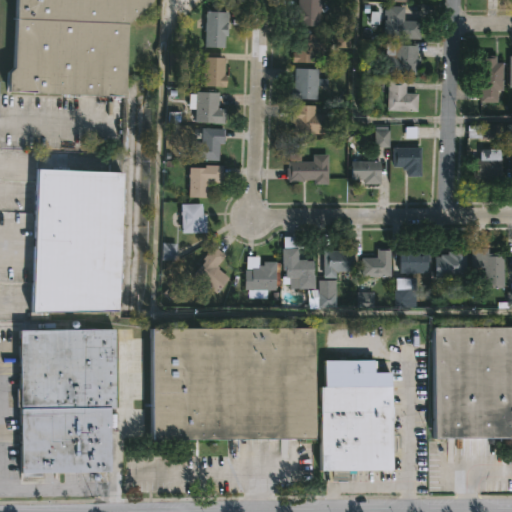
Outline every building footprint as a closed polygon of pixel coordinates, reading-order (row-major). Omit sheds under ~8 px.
[(150,0),(150,4),(125,21),(123,99),(5,94),(6,75),(11,70),(13,0),(150,0)] [(319,0),(319,27),(293,26),(293,8),(297,8),(297,0),(319,0)] [(403,16),(403,22),(420,22),(420,40),(383,39),(385,7),(404,7),(403,16)] [(228,13),(227,36),(224,36),(223,48),(204,48),(205,12),(228,13)] [(324,43),(323,51),(313,50),(313,64),(292,64),(293,35),(324,36),(324,43)] [(416,56),(416,58),(418,58),(418,70),(416,70),(415,77),(383,76),(384,57),(394,58),(394,43),(417,44),(416,56)] [(502,77),(501,103),(479,102),(480,70),(474,70),(474,56),(496,57),(496,64),(502,64),(502,77)] [(223,87),(203,87),(203,59),(223,59),(223,87)] [(317,74),(316,101),(289,100),(289,88),(292,88),(292,82),(293,82),(294,70),(317,70),(317,74)] [(417,95),(416,113),(386,112),(387,80),(405,81),(404,94),(417,95)] [(218,95),(216,109),(224,109),(224,124),(194,123),(195,105),(188,105),(188,95),(195,95),(195,93),(218,95)] [(314,106),(314,115),(325,115),(325,134),(293,134),(293,125),(288,125),(288,106),(314,106)] [(498,126),(498,140),(468,139),(468,125),(498,126)] [(420,127),(403,127),(403,141),(420,141),(420,127)] [(217,162),(191,162),(192,143),(200,143),(200,129),(223,129),(223,145),(218,145),(217,162)] [(375,133),(375,148),(388,148),(388,133),(375,133)] [(420,148),(420,178),(406,178),(406,171),(402,171),(402,168),(392,168),(392,149),(420,148)] [(499,151),(499,159),(504,159),(504,165),(501,165),(501,180),(475,180),(475,159),(479,159),(479,151),(499,151)] [(327,156),(327,186),(313,186),(313,181),(303,181),(303,183),(285,183),(285,169),(286,169),(286,163),(288,163),(288,157),(299,157),(299,163),(311,163),(311,156),(327,156)] [(379,162),(380,185),(363,185),(363,181),(350,181),(350,162),(379,162)] [(222,168),(221,184),(207,184),(207,196),(187,196),(188,168),(204,169),(204,166),(222,167),(222,168)] [(37,310),(29,311),(35,171),(120,175),(115,308),(37,310)] [(203,215),(207,215),(207,233),(183,234),(182,204),(203,204),(203,215)] [(296,236),(297,259),(313,260),(313,276),(315,276),(315,288),(290,288),(290,284),(282,284),(282,276),(286,276),(286,266),(282,266),(283,236),(296,236)] [(176,260),(176,261),(166,261),(166,266),(160,265),(160,242),(176,242),(176,260)] [(225,255),(216,266),(230,277),(217,293),(193,273),(198,267),(193,263),(199,255),(202,258),(213,245),(225,255)] [(465,276),(434,276),(434,256),(440,256),(440,254),(447,254),(447,251),(452,251),(452,247),(465,247),(465,276)] [(488,249),(488,253),(503,253),(503,288),(483,288),(483,267),(470,267),(470,247),(488,247),(488,249)] [(329,277),(323,277),(323,250),(341,250),(341,248),(349,248),(349,271),(334,271),(334,277),(329,277)] [(378,276),(361,276),(361,257),(376,257),(376,248),(390,248),(390,276),(378,276)] [(412,249),(412,250),(427,250),(428,272),(399,273),(399,249),(412,249)] [(259,256),(259,264),(264,264),(264,261),(277,261),(277,263),(279,263),(279,273),(277,273),(277,277),(280,277),(280,287),(276,288),(276,290),(267,290),(267,298),(249,298),(249,289),(245,289),(246,256),(259,256)] [(408,278),(407,289),(416,289),(416,302),(409,302),(409,307),(393,307),(394,278),(408,278)] [(511,444),(509,444),(509,437),(428,438),(428,327),(511,326),(511,444)] [(187,441),(141,441),(141,330),(304,330),(304,441),(187,441)] [(45,474),(45,478),(27,478),(27,476),(25,476),(23,332),(118,332),(118,410),(114,410),(114,471),(45,474)] [(374,359),(374,360),(376,360),(376,368),(373,368),(373,372),(391,371),(392,469),(320,469),(320,386),(324,386),(324,359),(374,359)]
